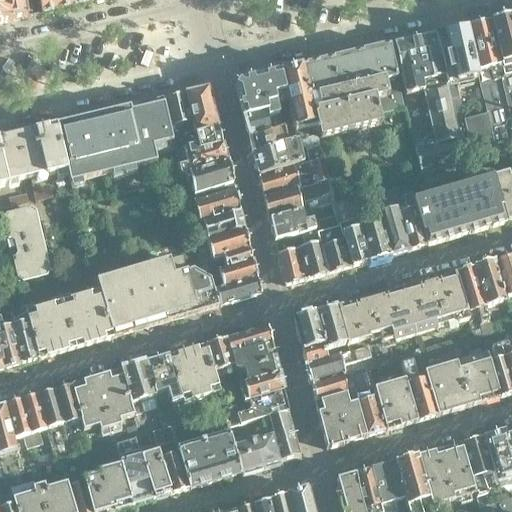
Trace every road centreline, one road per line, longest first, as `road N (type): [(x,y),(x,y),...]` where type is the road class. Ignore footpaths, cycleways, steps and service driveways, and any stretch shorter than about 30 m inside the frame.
road 1 (residential): [(280,314),(0,389)]
road 2 (residential): [(214,61),(478,0)]
road 3 (residential): [(280,314),(214,61)]
road 4 (residential): [(511,246),(280,314)]
road 5 (residential): [(0,111),(214,61)]
road 6 (residential): [(201,3),(0,51)]
road 7 (residential): [(511,414),(318,471)]
road 8 (residential): [(318,471),(280,314)]
road 9 (residential): [(318,471),(174,511)]
